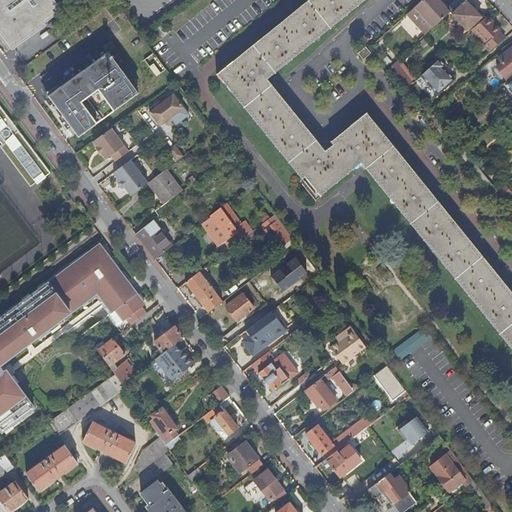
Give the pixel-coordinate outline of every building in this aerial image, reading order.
[(0,0),(0,34),(11,49),(46,25),(63,13),(53,0),(0,0)] [(297,12),(319,39),(366,0),(309,0),(296,11),(297,12)] [(450,13),(447,10),(437,0),(424,0),(416,8),(434,28),(450,13)] [(481,17),(463,0),(457,0),(447,10),(450,13),(467,31),(481,17)] [(426,35),(434,28),(416,8),(408,15),(426,35)] [(319,39),(297,12),(295,14),(268,36),(240,58),(217,77),(301,182),(304,179),(319,198),(362,164),(446,268),(493,327),(511,349),(511,293),(494,271),(473,246),(471,243),(449,216),(433,197),(426,188),(404,161),(367,115),(331,144),(333,147),(331,148),(327,151),(325,153),(304,128),(282,100),(267,81),(291,62),(319,39)] [(485,44),(500,31),(487,17),(472,31),(485,44)] [(47,28),(46,25),(11,49),(13,52),(17,50),(47,28)] [(489,52),(504,39),(499,34),(501,32),(500,31),(485,44),(485,45),(484,46),(489,52)] [(371,54),(366,47),(358,54),(363,60),(371,54)] [(497,69),(507,82),(511,78),(511,48),(499,60),(502,64),(497,69)] [(137,97),(107,56),(46,100),(75,141),(137,97)] [(438,96),(455,81),(444,69),(446,67),(440,60),(421,77),(438,96)] [(406,91),(414,84),(397,63),(389,70),(406,91)] [(189,117),(174,97),(162,106),(160,105),(156,108),(157,110),(150,115),(161,128),(171,120),(177,127),(189,117)] [(41,183),(51,176),(0,107),(0,144),(3,148),(1,150),(31,190),(40,183),(41,183)] [(474,176),(480,171),(464,151),(464,152),(433,113),(432,112),(432,113),(427,107),(422,111),(427,116),(474,176)] [(115,163),(129,153),(112,130),(94,143),(97,149),(96,149),(102,157),(103,156),(106,161),(112,157),(115,163)] [(175,147),(168,153),(176,164),(183,159),(184,159),(175,147)] [(125,189),(132,198),(148,185),(131,162),(114,174),(121,183),(125,189)] [(182,193),(165,172),(149,184),(166,206),(172,201),(182,193)] [(479,172),(474,176),(487,192),(492,188),(479,172)] [(511,193),(506,186),(492,197),(498,205),(511,194),(511,193)] [(492,188),(487,192),(491,196),(496,192),(492,188)] [(176,207),(172,201),(166,206),(156,213),(160,219),(176,207)] [(241,226),(226,207),(212,218),(226,236),(220,241),(221,242),(220,242),(224,246),(227,243),(232,250),(253,234),(245,223),(241,226)] [(265,233),(272,228),(286,247),(294,241),(276,217),(261,228),(265,233)] [(212,218),(206,222),(220,241),(226,236),(212,218)] [(153,222),(136,236),(146,249),(155,261),(165,253),(173,247),(153,222)] [(286,247),(272,228),(265,233),(279,252),(286,247)] [(0,321),(98,249),(96,246),(0,318),(0,321)] [(36,340),(56,325),(83,306),(98,296),(103,302),(127,283),(100,247),(98,249),(0,321),(0,431),(2,434),(4,432),(31,411),(33,410),(5,373),(3,375),(0,371),(0,360),(10,353),(12,356),(13,357),(36,340)] [(212,260),(214,263),(229,252),(227,249),(212,260)] [(155,261),(168,277),(178,269),(165,253),(155,261)] [(281,290),(307,274),(297,256),(270,272),(281,290)] [(203,272),(186,284),(204,307),(217,297),(208,284),(211,282),(203,272)] [(128,302),(137,296),(136,296),(127,283),(103,302),(113,315),(116,312),(128,302)] [(238,322),(254,310),(264,302),(253,287),(226,308),(238,322)] [(98,296),(83,306),(88,313),(100,304),(110,317),(113,315),(103,302),(98,296)] [(145,307),(137,296),(128,302),(116,312),(124,323),(126,321),(131,327),(147,315),(142,309),(145,307)] [(204,307),(209,314),(222,304),(217,297),(204,307)] [(258,315),(254,310),(238,322),(242,327),(258,315)] [(113,315),(110,317),(109,317),(117,328),(124,323),(116,312),(113,315)] [(272,313),(247,331),(252,338),(244,344),(253,355),(285,331),(272,313)] [(58,328),(56,325),(36,340),(38,343),(58,328)] [(310,344),(316,340),(305,326),(300,330),(310,344)] [(183,339),(175,328),(155,344),(159,349),(154,352),(159,358),(175,346),(183,339)] [(351,328),(342,335),(345,338),(339,343),(331,349),(343,365),(366,348),(351,328)] [(399,360),(431,339),(423,328),(392,350),(399,360)] [(218,343),(223,349),(240,337),(235,331),(228,336),(218,343)] [(345,338),(342,335),(336,339),(339,343),(345,338)] [(113,340),(97,352),(110,369),(125,357),(113,340)] [(175,346),(159,358),(156,360),(172,381),(193,365),(184,352),(182,354),(175,346)] [(0,365),(0,364),(12,356),(10,353),(0,360),(0,371),(3,375),(5,373),(3,369),(0,365)] [(263,358),(252,366),(273,393),(298,374),(284,355),(275,361),(269,353),(263,358)] [(115,376),(114,376),(122,387),(130,381),(136,376),(132,371),(126,376),(121,370),(125,368),(123,365),(113,373),(115,376)] [(410,397),(388,367),(378,375),(396,400),(403,395),(407,400),(410,397)] [(334,378),(348,397),(355,392),(340,373),(334,378)] [(95,390),(50,423),(60,436),(77,424),(77,423),(124,389),(122,387),(114,376),(95,390)] [(122,387),(124,389),(128,395),(136,389),(130,381),(122,387)] [(321,381),(306,392),(319,409),(323,406),(328,412),(338,404),(321,381)] [(229,398),(221,387),(209,396),(217,407),(218,407),(229,398)] [(326,461),(338,452),(346,446),(353,441),(363,433),(405,402),(402,398),(370,422),(368,418),(332,445),(318,426),(306,436),(318,450),(326,461)] [(217,407),(207,415),(212,421),(211,422),(215,428),(219,425),(229,437),(238,429),(224,412),(223,412),(218,407),(217,407)] [(160,439),(166,447),(181,435),(162,410),(152,418),(154,420),(149,424),(160,439)] [(425,417),(420,410),(415,413),(420,420),(425,417)] [(31,411),(4,432),(6,435),(33,414),(31,411)] [(411,445),(429,432),(416,415),(399,428),(411,445)] [(92,423),(82,443),(126,464),(135,444),(92,423)] [(366,439),(363,433),(353,441),(355,443),(357,443),(359,445),(366,439)] [(165,455),(169,452),(166,447),(160,439),(142,452),(135,468),(140,473),(155,463),(165,455)] [(252,475),(263,467),(245,443),(230,455),(235,462),(232,464),(241,474),(247,469),(252,475)] [(64,447),(25,475),(38,492),(77,464),(64,447)] [(326,461),(322,464),(324,467),(329,464),(340,478),(361,462),(350,448),(341,455),(338,452),(326,461)] [(465,471),(451,452),(431,468),(449,493),(462,483),(464,482),(459,475),(465,471)] [(173,466),(165,455),(155,463),(163,474),(173,466)] [(4,456),(0,459),(0,478),(14,469),(4,456)] [(195,472),(201,467),(198,463),(191,468),(195,472)] [(276,505),(287,496),(268,471),(254,482),(269,502),(272,500),(276,505)] [(464,482),(462,483),(467,489),(471,486),(474,483),(465,471),(459,475),(464,482)] [(389,476),(368,491),(375,501),(384,494),(397,511),(405,511),(416,503),(408,493),(410,492),(399,478),(394,481),(389,476)] [(15,482),(0,493),(0,501),(7,511),(11,511),(28,500),(15,482)] [(157,482),(141,494),(154,511),(184,511),(167,489),(165,492),(157,482)] [(346,486),(335,494),(340,500),(351,492),(346,486)] [(342,503),(346,508),(357,500),(353,494),(342,503)] [(297,511),(290,503),(278,511),(297,511)]
